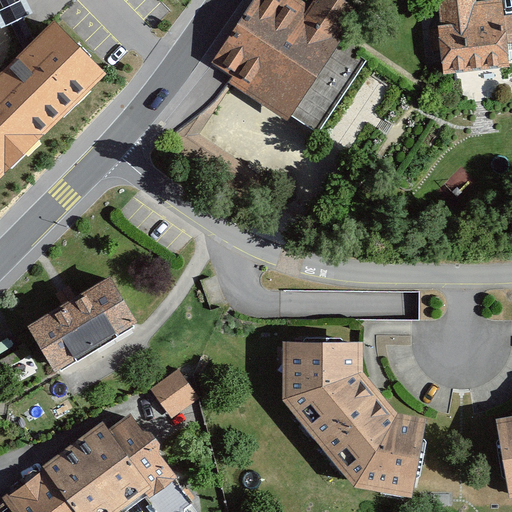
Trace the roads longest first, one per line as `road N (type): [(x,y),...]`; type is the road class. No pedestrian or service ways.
road 1 (residential): [(511,276),(350,273),(285,258),(178,199),(120,144)]
road 2 (tertiary): [(120,144),(230,0)]
road 3 (tertiary): [(0,264),(120,144)]
